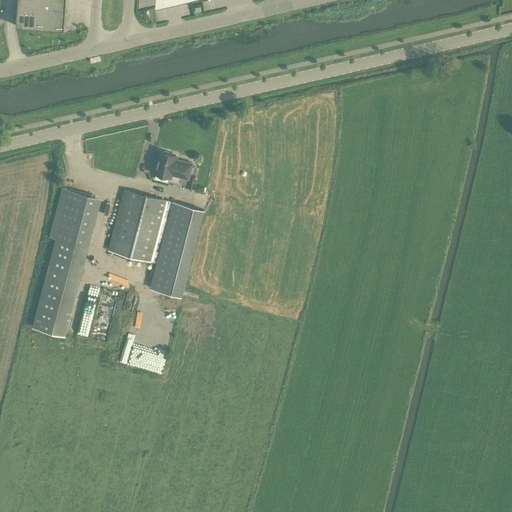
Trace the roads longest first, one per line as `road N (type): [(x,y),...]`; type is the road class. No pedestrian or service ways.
road 1 (tertiary): [(0,146),(511,28)]
road 2 (unclassified): [(125,41),(275,9)]
